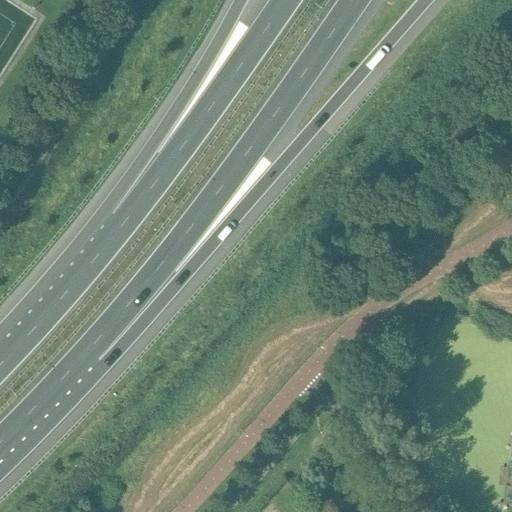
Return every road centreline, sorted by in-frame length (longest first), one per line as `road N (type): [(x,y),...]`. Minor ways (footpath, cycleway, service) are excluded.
road 1 (trunk): [(80,359),(172,291),(435,0)]
road 2 (trunk): [(80,359),(152,278),(357,0)]
road 3 (trunk): [(288,0),(92,263)]
road 4 (trunk): [(237,0),(172,118),(106,214),(92,263)]
road 5 (trunk): [(92,263),(0,364)]
